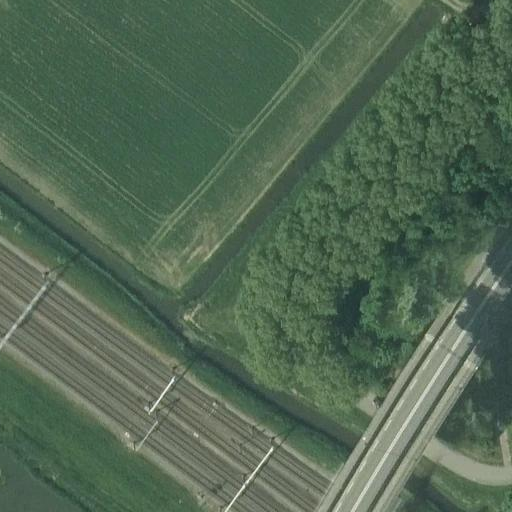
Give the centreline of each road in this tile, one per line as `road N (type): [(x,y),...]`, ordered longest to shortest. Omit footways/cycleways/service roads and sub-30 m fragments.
road 1 (unclassified): [(473,469),(292,351),(277,326),(275,285),(286,261),(507,0)]
road 2 (secondary): [(352,511),(511,260)]
